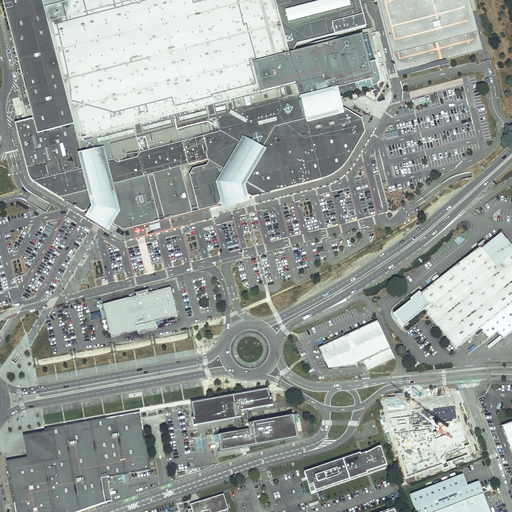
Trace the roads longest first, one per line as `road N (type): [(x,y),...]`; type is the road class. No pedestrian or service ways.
road 1 (primary): [(511,149),(387,254),(259,325)]
road 2 (primary): [(275,344),(290,324),(416,246),(511,160)]
road 3 (primary): [(1,416),(234,369)]
road 4 (primary): [(224,346),(197,361),(34,390),(0,385)]
road 5 (residential): [(307,448),(116,511)]
road 6 (residential): [(466,375),(511,511)]
